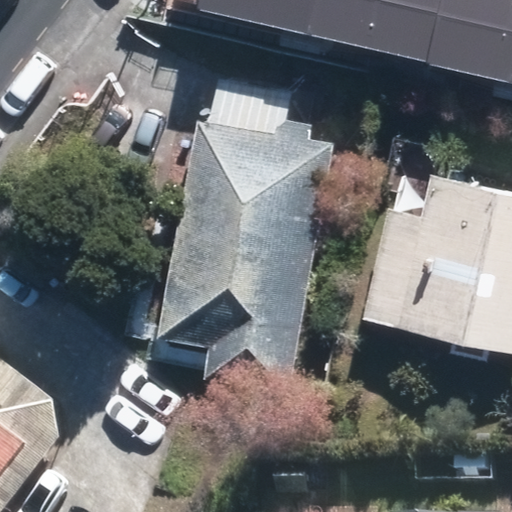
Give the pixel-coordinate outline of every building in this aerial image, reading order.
[(199,0),(197,10),(310,36),(318,0),(199,0)] [(440,0),(318,0),(310,36),(425,63),(440,0)] [(511,0),(440,0),(425,63),(509,82),(511,69),(511,0)] [(283,133),(291,89),(220,75),(212,120),(202,118),(161,333),(212,343),(207,374),(291,390),(337,143),(283,133)] [(511,356),(511,191),(433,174),(423,218),(389,210),(363,322),(511,356)] [(0,485),(37,438),(0,408),(0,485)]
